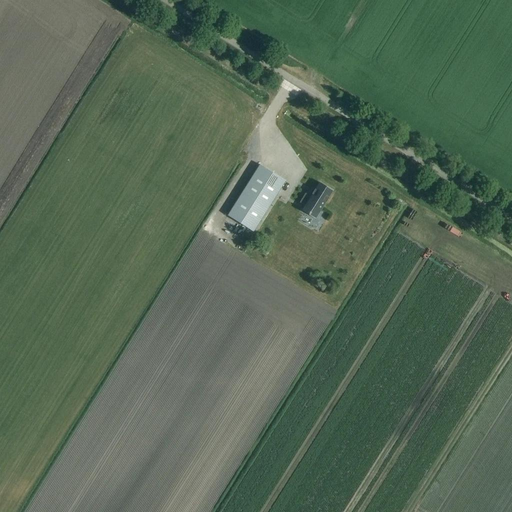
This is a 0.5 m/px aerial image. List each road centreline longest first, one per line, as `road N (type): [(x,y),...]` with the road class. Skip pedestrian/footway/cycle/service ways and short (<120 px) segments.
road 1 (unclassified): [(511,218),(163,0)]
road 2 (track): [(511,349),(409,511)]
